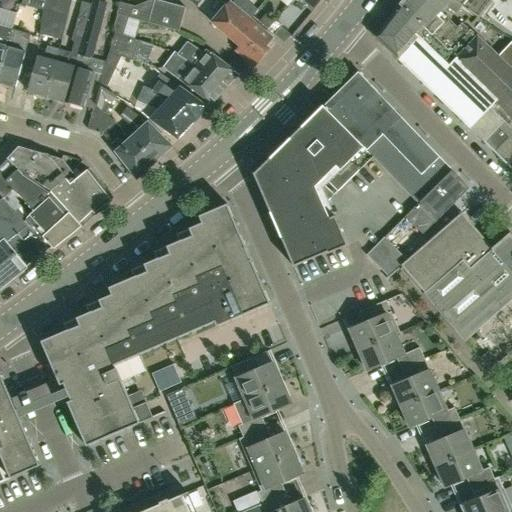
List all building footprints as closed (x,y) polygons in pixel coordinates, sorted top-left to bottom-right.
[(22,0),(21,5),(44,10),(46,0),(22,0)] [(65,0),(46,0),(44,10),(40,34),(56,38),(65,0)] [(120,3),(117,15),(129,18),(180,32),(186,8),(156,0),(154,0),(135,7),(120,3)] [(295,0),(311,13),(322,0),(295,0)] [(403,0),(375,36),(470,128),(492,106),(505,120),(498,127),(508,137),(494,152),(511,169),(511,168),(511,69),(498,56),(464,23),(464,24),(456,17),(451,21),(441,12),(447,6),(456,13),(461,7),(452,0),(403,0)] [(452,0),(461,7),(479,19),(493,0),(452,0)] [(99,85),(103,69),(105,61),(98,59),(97,60),(92,58),(106,4),(93,1),(92,5),(88,19),(77,59),(65,101),(84,106),(93,109),(95,103),(99,85)] [(46,96),(65,101),(77,59),(88,19),(92,5),(82,2),(71,40),(75,42),(72,52),(60,49),(58,58),(46,96)] [(236,51),(255,67),(270,50),(266,47),(273,39),(230,2),(212,23),(240,46),(236,51)] [(259,21),(268,29),(275,21),(266,13),(259,21)] [(114,25),(115,32),(124,35),(129,18),(117,15),(114,25)] [(0,72),(8,47),(12,29),(0,25),(0,72)] [(291,35),(281,27),(274,35),(284,44),(291,35)] [(8,47),(0,72),(0,82),(15,86),(28,42),(30,34),(12,29),(8,47)] [(124,36),(124,35),(115,32),(115,33),(109,54),(121,57),(131,60),(137,40),(124,36)] [(178,54),(182,57),(195,65),(226,89),(239,75),(207,50),(205,53),(188,41),(178,54)] [(511,41),(498,56),(511,69),(511,41),(511,42),(511,41)] [(28,91),(46,96),(58,58),(60,49),(49,46),(45,58),(38,56),(28,91)] [(105,61),(103,69),(114,73),(121,57),(109,54),(109,55),(105,61)] [(163,67),(182,81),(212,104),(226,89),(195,65),(182,57),(194,67),(189,72),(171,58),(163,67)] [(103,69),(99,85),(105,89),(114,73),(103,69)] [(418,204),(421,202),(452,171),(358,73),(324,106),(397,182),(397,183),(418,204)] [(159,82),(153,90),(170,97),(194,115),(192,117),(197,121),(208,108),(161,75),(156,80),(159,82)] [(105,90),(105,89),(99,85),(95,103),(105,111),(117,96),(113,94),(105,90)] [(170,97),(153,90),(144,87),(138,101),(159,110),(150,120),(179,140),(197,121),(192,117),(194,115),(170,97)] [(93,109),(90,120),(100,132),(103,133),(115,122),(104,112),(105,111),(95,103),(93,109)] [(347,246),(335,216),(329,218),(324,206),(373,157),(323,106),(301,128),(301,127),(290,138),(269,159),(260,168),(263,171),(261,182),(257,183),(293,267),(327,253),(327,254),(347,246)] [(470,128),(494,152),(508,137),(498,127),(505,120),(492,106),(470,128)] [(139,131),(132,137),(155,161),(172,146),(148,123),(147,123),(127,108),(119,116),(132,127),(135,127),(139,131)] [(89,129),(100,132),(90,120),(88,129),(89,129)] [(132,137),(124,144),(119,138),(111,145),(116,151),(137,177),(155,161),(132,137)] [(55,195),(81,224),(113,197),(84,160),(76,166),(83,174),(78,177),(63,159),(19,146),(19,147),(9,157),(25,175),(56,195),(55,195)] [(0,175),(14,189),(35,212),(28,217),(55,247),(82,225),(81,224),(55,195),(56,195),(25,175),(9,157),(0,166),(0,175)] [(468,189),(452,171),(421,202),(438,218),(468,189)] [(28,266),(28,265),(27,264),(50,248),(28,226),(1,200),(14,189),(0,175),(0,232),(8,241),(28,266)] [(23,409),(17,412),(20,420),(27,417),(33,414),(53,406),(54,405),(63,402),(70,399),(71,401),(67,402),(86,447),(153,418),(146,402),(133,408),(128,395),(115,365),(214,322),(216,327),(270,304),(227,204),(199,216),(202,223),(176,234),(179,241),(154,252),(157,259),(131,270),(134,277),(108,288),(111,295),(86,306),(89,313),(63,324),(66,331),(41,342),(60,386),(64,384),(66,390),(59,393),(49,398),(30,406),(23,409)] [(462,213),(407,260),(388,277),(386,278),(387,279),(402,266),(425,293),(424,293),(466,340),(511,300),(511,235),(510,233),(492,248),(462,213)] [(0,287),(28,266),(8,241),(0,232),(0,287)] [(388,277),(407,260),(384,237),(366,255),(367,256),(388,277)] [(358,350),(400,332),(386,300),(358,312),(363,324),(350,330),(358,350)] [(358,350),(367,371),(396,358),(401,369),(424,359),(419,348),(404,354),(396,335),(400,333),(400,332),(358,350)] [(498,362),(489,352),(482,358),(491,368),(498,362)] [(234,404),(245,399),(282,383),(273,363),(259,368),(255,357),(231,367),(237,380),(226,385),(234,404)] [(424,359),(401,369),(406,380),(392,386),(401,407),(438,391),(424,359)] [(173,364),(151,374),(159,392),(163,390),(181,382),(176,369),(173,364)] [(0,483),(40,466),(20,420),(17,412),(0,372),(0,483)] [(291,404),(282,383),(245,399),(234,404),(242,424),(238,426),(243,437),(239,439),(266,427),(261,416),(291,404)] [(438,391),(401,407),(410,427),(431,418),(436,429),(459,419),(454,407),(447,411),(438,391)] [(459,419),(436,429),(441,440),(427,446),(436,467),(473,451),(459,419)] [(271,438),(266,427),(239,439),(253,471),(294,453),(285,432),(271,438)] [(473,451),(436,467),(445,487),(466,478),(471,489),(499,477),(494,479),(489,467),(482,471),(473,451)] [(303,474),(294,453),(253,471),(261,491),(258,492),(263,503),(263,504),(286,494),(281,483),(303,474)] [(511,508),(499,477),(471,489),(476,500),(462,506),(464,511),(503,511),(511,508)] [(310,511),(305,499),(291,505),(286,494),(263,504),(263,503),(242,511),(310,511)] [(189,511),(182,495),(168,500),(168,499),(159,503),(160,504),(141,511),(189,511)]
